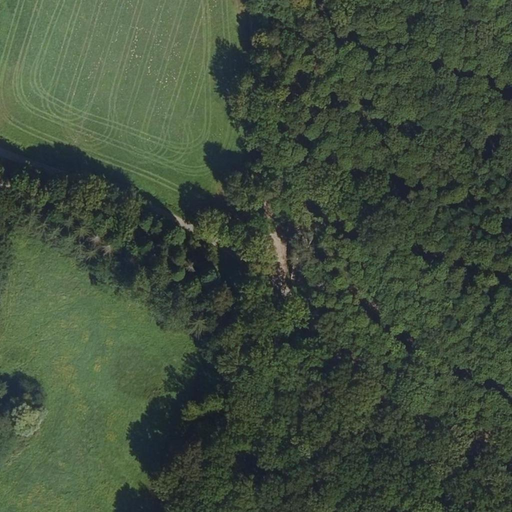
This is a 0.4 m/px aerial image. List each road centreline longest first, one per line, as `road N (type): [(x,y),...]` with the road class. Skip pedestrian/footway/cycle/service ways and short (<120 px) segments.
road 1 (tertiary): [(0,150),(194,236),(401,369),(511,465)]
road 2 (track): [(254,0),(274,288)]
